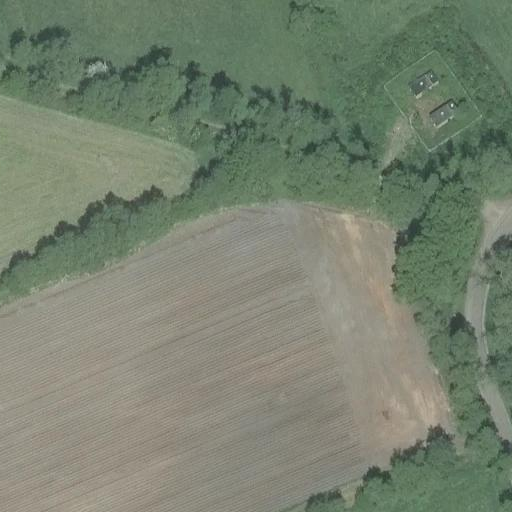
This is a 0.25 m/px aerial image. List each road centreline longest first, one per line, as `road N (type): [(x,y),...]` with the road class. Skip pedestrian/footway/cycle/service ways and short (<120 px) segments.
road 1 (track): [(510,214),(0,68)]
road 2 (unclassified): [(511,457),(475,339),(483,267),(511,212)]
